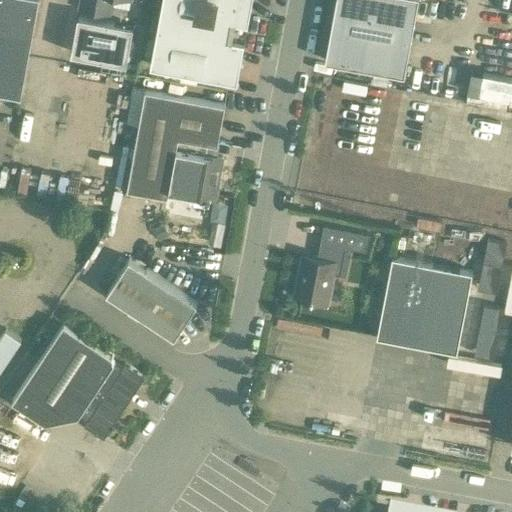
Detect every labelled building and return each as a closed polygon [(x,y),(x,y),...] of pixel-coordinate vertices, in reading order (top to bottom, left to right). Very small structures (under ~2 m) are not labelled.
[(0,0),(0,90),(22,95),(38,0),(0,0)] [(112,0),(81,0),(80,8),(110,13),(112,0)] [(162,0),(160,15),(246,31),(252,0),(162,0)] [(336,0),(326,58),(405,72),(418,0),(336,0)] [(134,22),(79,12),(73,49),(128,59),(134,22)] [(246,31),(160,15),(151,64),(237,80),(246,31)] [(467,69),(464,97),(506,102),(510,74),(467,69)] [(137,138),(128,188),(168,195),(169,189),(170,184),(176,148),(177,145),(178,137),(204,141),(218,143),(225,103),(146,88),(137,137),(137,138)] [(170,184),(169,189),(187,192),(216,198),(223,156),(202,152),(202,150),(204,141),(178,137),(177,145),(176,148),(170,184)] [(207,216),(222,219),(226,201),(211,197),(207,216)] [(154,230),(159,239),(169,234),(164,226),(154,230)] [(335,261),(343,262),(346,246),(321,241),(318,256),(304,254),(296,295),(327,301),(335,261)] [(458,350),(473,269),(393,254),(378,334),(458,350)] [(175,334),(197,300),(129,256),(107,290),(175,334)] [(146,375),(127,362),(126,362),(122,366),(115,361),(114,353),(64,321),(12,400),(46,422),(80,414),(88,420),(85,424),(105,437),(125,407),(123,399),(132,386),(139,385),(146,375)] [(0,370),(21,338),(6,328),(0,335),(0,370)]
